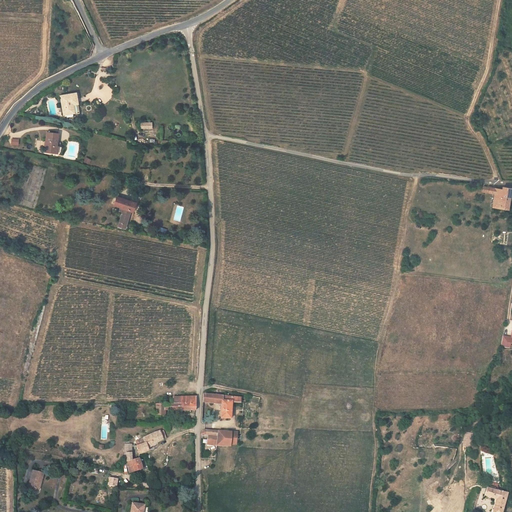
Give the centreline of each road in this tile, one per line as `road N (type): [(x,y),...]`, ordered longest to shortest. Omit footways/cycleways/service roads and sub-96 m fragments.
road 1 (residential): [(206,134),(212,253),(198,511)]
road 2 (track): [(417,175),(381,340),(370,511)]
road 3 (unclassified): [(206,134),(407,174),(511,183)]
road 4 (track): [(497,183),(467,119),(499,0)]
road 5 (tertiary): [(0,132),(39,87),(102,55)]
